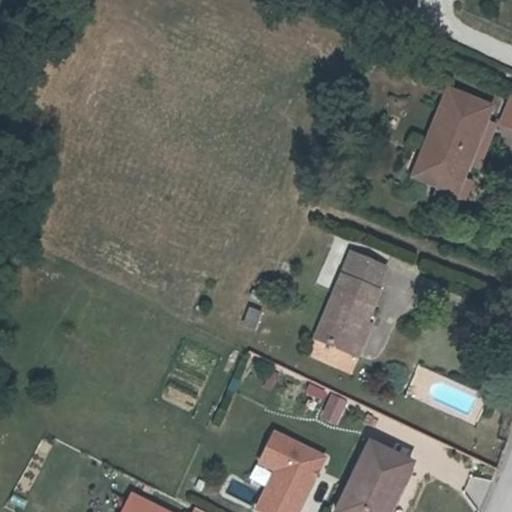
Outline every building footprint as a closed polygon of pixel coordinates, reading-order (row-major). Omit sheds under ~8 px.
[(470,175),(476,162),(495,118),(499,109),(457,90),(425,161),(450,174),(445,184),(442,190),(462,199),(474,196),(480,180),(470,175)] [(508,124),(495,118),(476,162),(488,167),(508,124)] [(421,174),(445,184),(450,174),(425,161),(421,174)] [(317,340),(349,356),(364,324),(371,327),(386,295),(380,291),(390,271),(357,254),(317,340)] [(375,330),(371,327),(364,324),(349,356),(361,361),(375,330)] [(318,420),(337,426),(346,400),(327,393),(318,420)] [(266,470),(250,511),(299,511),(321,450),(267,432),(255,466),(266,470)] [(342,511),(395,511),(406,491),(416,471),(374,449),(342,511)] [(203,511),(191,506),(188,511),(171,511),(125,491),(116,511),(203,511)] [(403,511),(413,495),(406,491),(395,511),(403,511)]
